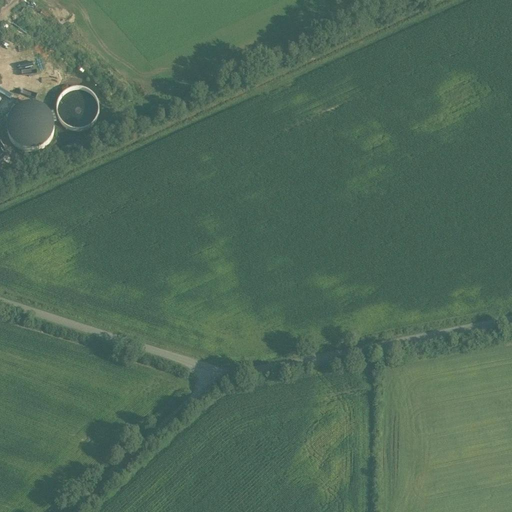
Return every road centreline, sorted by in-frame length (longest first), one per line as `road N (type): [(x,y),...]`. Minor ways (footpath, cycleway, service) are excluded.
road 1 (unclassified): [(214,367),(233,370),(511,316)]
road 2 (unclassified): [(0,301),(214,367)]
road 3 (unclassified): [(69,511),(214,367)]
